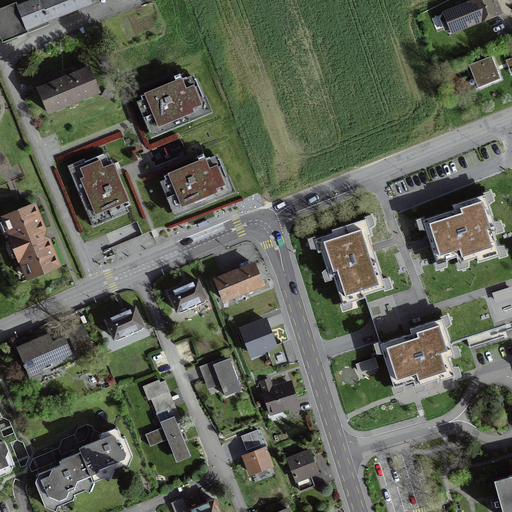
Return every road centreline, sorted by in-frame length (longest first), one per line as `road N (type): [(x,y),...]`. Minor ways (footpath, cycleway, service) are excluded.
road 1 (tertiary): [(359,511),(266,226)]
road 2 (residential): [(266,226),(281,208),(511,119)]
road 3 (residential): [(136,269),(241,511)]
road 4 (tertiary): [(0,330),(136,269)]
road 5 (tertiary): [(136,269),(250,222),(266,226)]
